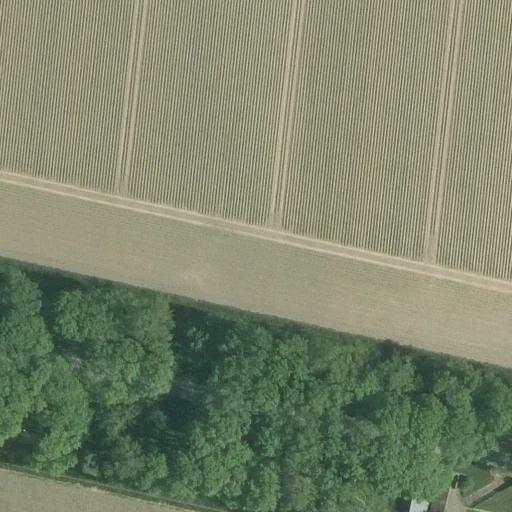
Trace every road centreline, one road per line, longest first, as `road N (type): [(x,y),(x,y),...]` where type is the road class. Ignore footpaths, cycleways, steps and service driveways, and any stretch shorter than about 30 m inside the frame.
road 1 (track): [(0,275),(511,388)]
road 2 (unclassified): [(511,464),(0,352)]
road 3 (track): [(126,379),(189,424),(293,471),(304,483),(308,511)]
road 4 (track): [(20,356),(79,344),(181,355),(194,299)]
